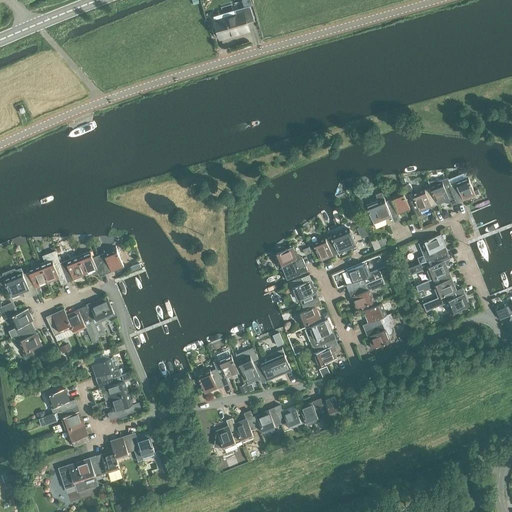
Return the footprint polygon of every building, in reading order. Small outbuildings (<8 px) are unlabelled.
[(237,14),(215,21),(216,25),(214,25),(213,28),(214,34),(217,35),(219,34),(220,38),(232,35),(231,33),(238,31),(239,33),(249,29),(247,23),(255,20),(250,5),(235,9),(237,14)] [(429,183),(431,187),(438,205),(450,200),(452,205),(458,203),(457,199),(451,185),(449,179),(442,181),(429,183)] [(457,184),(457,183),(451,185),(457,199),(462,197),(474,192),(476,196),(476,195),(476,194),(474,190),(470,179),(457,184)] [(416,214),(418,216),(421,213),(420,212),(438,205),(431,187),(426,190),(414,196),(412,190),(412,188),(411,185),(409,184),(405,185),(416,214)] [(379,200),(367,205),(374,224),(382,221),(381,220),(386,218),(388,224),(394,221),(391,213),(386,201),(382,192),(377,194),(379,200)] [(392,199),(386,201),(391,213),(409,206),(410,210),(410,209),(404,193),(391,198),(392,199)] [(364,225),(358,228),(362,237),(368,235),(364,225)] [(349,227),(331,235),(332,236),(332,237),(337,250),(349,245),(350,248),(357,245),(349,227)] [(417,257),(419,263),(447,252),(445,246),(442,247),(437,236),(440,235),(440,234),(418,243),(423,255),(417,257)] [(325,236),(313,241),(314,245),(319,257),(321,260),(320,257),(331,252),(333,255),(339,253),(337,250),(332,237),(332,236),(326,239),(325,236)] [(372,241),(375,249),(389,244),(386,237),(378,241),(377,239),(372,241)] [(117,269),(124,266),(116,246),(117,249),(106,253),(105,250),(104,250),(105,253),(99,256),(106,273),(113,271),(112,270),(117,268),(117,269)] [(292,247),(277,253),(287,280),(308,271),(302,256),(297,259),(292,247)] [(56,250),(42,255),(46,265),(42,267),(48,282),(59,277),(62,284),(68,281),(61,263),(56,250)] [(100,275),(106,273),(99,256),(93,258),(90,250),(90,252),(79,256),(86,274),(97,270),(100,275)] [(450,258),(447,252),(419,263),(407,268),(409,274),(421,269),(428,272),(431,280),(444,275),(449,273),(446,265),(445,266),(444,262),(445,261),(450,258)] [(373,262),(382,259),(381,254),(371,257),(373,262)] [(66,259),(66,261),(61,263),(68,281),(86,274),(79,256),(78,255),(78,257),(67,261),(66,259)] [(353,282),(347,285),(350,291),(382,277),(388,274),(385,265),(370,272),(366,263),(363,264),(347,271),(348,271),(353,282)] [(391,264),(386,266),(388,273),(394,271),(391,264)] [(42,267),(24,274),(32,295),(38,293),(36,286),(48,282),(42,267)] [(24,292),(26,297),(32,295),(24,274),(22,268),(2,276),(0,278),(0,280),(1,282),(2,283),(4,283),(6,282),(12,297),(24,292)] [(448,280),(446,280),(444,275),(431,280),(417,285),(419,291),(423,289),(424,291),(431,288),(435,290),(438,297),(438,298),(453,292),(448,280)] [(357,309),(362,307),(373,302),(375,301),(370,289),(371,288),(372,290),(385,284),(382,277),(350,291),(352,297),(355,295),(360,307),(356,308),(357,309)] [(298,300),(300,299),(302,305),(313,301),(319,298),(312,280),(304,283),(293,288),(298,300)] [(438,297),(423,303),(426,310),(445,303),(444,302),(446,301),(451,313),(469,306),(462,288),(453,292),(438,298),(438,297)] [(90,305),(85,307),(98,337),(107,333),(101,320),(115,314),(107,296),(102,299),(90,305)] [(320,319),(313,301),(302,305),(305,311),(300,313),(305,325),(320,319)] [(380,303),(374,306),(373,302),(362,307),(364,311),(365,311),(367,316),(369,321),(363,323),(364,324),(366,329),(393,318),(391,313),(388,315),(382,302),(380,303)] [(504,302),(495,306),(497,310),(500,319),(510,316),(506,307),(504,302)] [(100,340),(98,337),(85,307),(67,315),(73,327),(72,327),(75,333),(87,327),(94,343),(100,340)] [(16,328),(10,331),(12,337),(12,338),(19,334),(34,328),(31,322),(33,321),(28,309),(11,317),(16,328)] [(47,317),(55,335),(72,327),(73,327),(67,315),(65,310),(47,317)] [(393,318),(366,329),(365,329),(368,336),(369,335),(374,347),(373,347),(373,348),(393,339),(391,339),(388,333),(394,331),(395,329),(391,319),(393,318)] [(329,320),(329,319),(312,326),(307,328),(314,346),(327,341),(324,336),(333,332),(328,320),(329,320)] [(21,340),(19,341),(24,353),(23,354),(26,359),(34,355),(31,350),(42,345),(34,328),(19,334),(21,340)] [(408,334),(400,338),(403,344),(411,340),(408,334)] [(337,344),(335,338),(327,341),(314,346),(321,365),(338,358),(335,351),(337,350),(335,345),(337,344)] [(60,347),(63,353),(71,350),(68,343),(60,347)] [(303,350),(301,344),(299,345),(293,347),(295,353),(301,351),(303,350)] [(241,366),(248,382),(265,375),(259,360),(254,346),(236,354),(241,366)] [(283,349),(259,360),(265,375),(268,380),(292,370),(283,349)] [(232,354),(213,362),(216,369),(223,385),(229,383),(227,377),(229,376),(239,372),(238,369),(232,354)] [(111,358),(92,364),(96,377),(106,374),(108,380),(109,379),(123,375),(120,368),(115,370),(111,358)] [(330,373),(327,365),(319,368),(323,376),(330,373)] [(211,372),(199,377),(206,393),(206,392),(223,385),(216,369),(211,371),(211,372)] [(110,385),(106,387),(110,399),(129,393),(125,381),(132,379),(130,372),(123,375),(109,379),(110,383),(112,383),(113,384),(110,385)] [(242,392),(248,390),(246,383),(239,386),(242,392)] [(55,413),(57,412),(72,407),(77,405),(75,399),(70,401),(65,389),(50,394),(54,406),(52,407),(54,413),(54,414),(55,413)] [(323,396),(317,399),(318,399),(324,415),(325,416),(330,413),(340,409),(342,408),(336,391),(335,391),(337,395),(325,400),(323,396)] [(133,405),(129,393),(110,399),(113,406),(114,406),(116,410),(109,413),(111,420),(118,417),(126,414),(129,414),(127,407),(133,405)] [(324,415),(318,399),(300,406),(300,407),(306,420),(304,421),(305,423),(306,422),(307,424),(319,419),(318,417),(324,415)] [(97,403),(92,406),(95,413),(100,411),(97,403)] [(281,405),(275,407),(282,424),(282,423),(285,430),(302,423),(303,424),(305,423),(304,421),(306,420),(300,407),(296,408),(295,405),(283,410),(281,405)] [(76,412),(74,413),(72,407),(57,412),(63,430),(66,429),(81,424),(76,412)] [(275,407),(255,415),(260,426),(261,425),(264,432),(276,427),(276,426),(282,424),(275,407)] [(247,419),(235,423),(241,439),(242,441),(254,436),(252,429),(260,426),(255,415),(253,416),(251,411),(245,413),(247,419)] [(54,413),(39,418),(42,426),(58,420),(57,419),(55,413),(54,414),(54,413)] [(217,434),(215,446),(224,448),(225,451),(225,448),(242,441),(241,439),(235,423),(233,418),(227,421),(229,426),(217,431),(217,430),(217,431),(218,434),(217,434)] [(87,442),(81,424),(66,429),(70,442),(73,441),(75,447),(87,442)] [(137,436),(130,438),(135,450),(141,448),(144,460),(157,455),(149,434),(143,436),(145,439),(139,442),(137,436)] [(111,440),(114,450),(117,457),(129,453),(129,452),(135,450),(130,438),(129,435),(123,437),(124,440),(113,444),(111,440)] [(165,448),(158,451),(160,460),(168,457),(165,448)] [(104,459),(98,461),(102,472),(107,470),(120,466),(117,457),(114,450),(102,454),(104,459)] [(96,475),(95,474),(102,472),(98,461),(96,456),(70,464),(59,468),(65,488),(75,486),(74,482),(96,475)] [(116,511),(122,511),(125,511),(122,503),(114,506),(116,511)]
